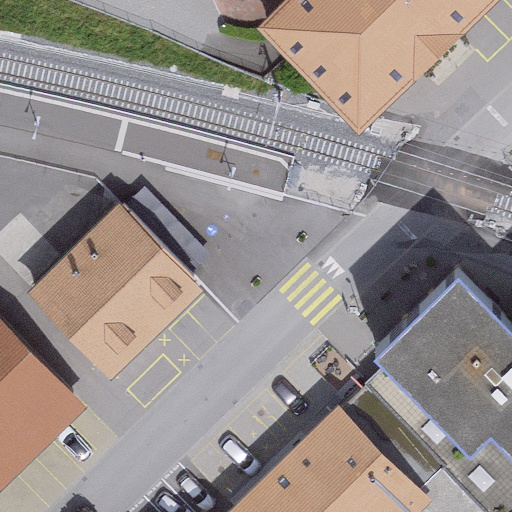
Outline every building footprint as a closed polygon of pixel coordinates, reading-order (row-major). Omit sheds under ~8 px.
[(442,0),(274,0),(270,4),(346,87),(442,0)] [(198,280),(117,195),(20,292),(103,375),(172,306),(198,280)] [(511,319),(508,323),(449,262),(363,345),(458,442),(484,417),(511,444),(511,319)] [(0,478),(79,401),(0,320),(0,478)] [(342,411),(331,401),(221,511),(222,511),(390,511),(400,502),(408,510),(425,492),(416,483),(433,466),(360,393),(342,411)]
